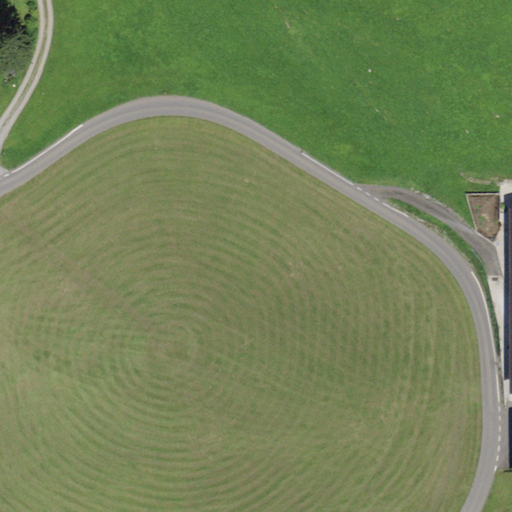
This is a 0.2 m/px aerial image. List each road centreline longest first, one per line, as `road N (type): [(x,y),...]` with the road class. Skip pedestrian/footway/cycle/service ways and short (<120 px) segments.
road 1 (unclassified): [(0,191),(125,114),(196,106),(254,127),(439,243),(479,308),(489,360),(494,425),(472,511)]
road 2 (track): [(0,140),(54,54),(49,0)]
